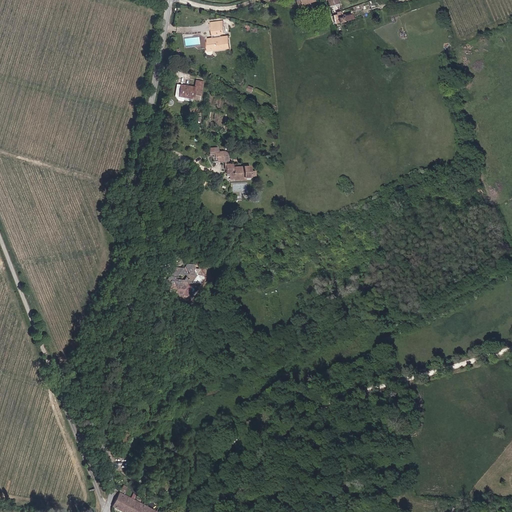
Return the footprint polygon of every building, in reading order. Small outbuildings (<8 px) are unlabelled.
[(342,12),(340,7),(338,0),(329,0),(333,10),(337,22),(356,16),(355,11),(347,14),(346,12),(342,12)] [(210,27),(211,27),(213,35),(207,36),(207,40),(206,40),(207,46),(207,50),(212,49),(218,48),(218,44),(223,44),(224,47),(231,46),(230,34),(221,36),(221,32),(225,32),(223,20),(212,22),(209,22),(210,27)] [(201,96),(203,81),(196,80),(195,88),(180,85),(178,96),(193,99),(193,95),(201,96)] [(213,152),(213,155),(213,159),(216,159),(217,161),(232,160),(231,156),(228,157),(228,155),(224,155),(224,152),(221,153),(221,151),(213,152)] [(234,164),(233,164),(226,164),(226,166),(227,173),(227,176),(231,176),(231,177),(243,177),(243,174),(246,174),(252,174),(252,173),(256,173),(256,168),(252,168),(252,166),(234,166),(234,164)] [(198,285),(204,278),(201,270),(203,268),(201,264),(197,262),(193,267),(183,263),(178,270),(179,270),(173,277),(176,285),(183,288),(185,285),(192,288),(195,284),(198,285)] [(161,309),(162,310),(165,306),(161,303),(156,309),(159,312),(161,309)] [(129,447),(134,438),(125,434),(121,442),(129,447)] [(156,511),(158,508),(152,506),(144,503),(141,501),(134,499),(121,493),(119,492),(113,507),(123,511),(156,511)]
